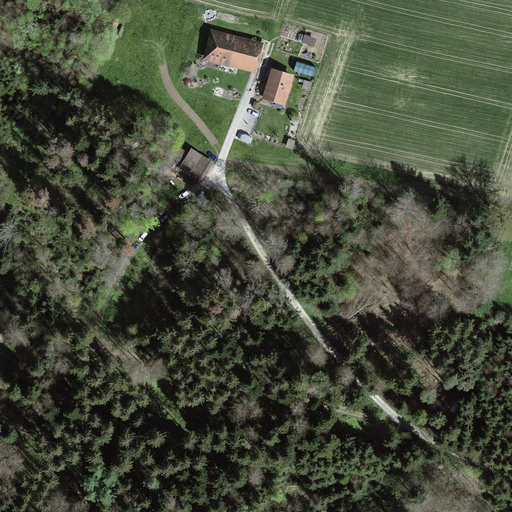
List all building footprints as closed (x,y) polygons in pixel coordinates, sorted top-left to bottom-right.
[(211,30),(202,60),(258,76),(267,46),(211,30)] [(314,30),(313,35),(305,33),(303,42),(322,45),(324,32),(314,30)] [(297,62),(295,71),(315,74),(316,65),(297,62)] [(291,76),(273,71),(265,97),(283,102),(291,76)] [(177,171),(188,178),(202,158),(190,150),(177,171)]
